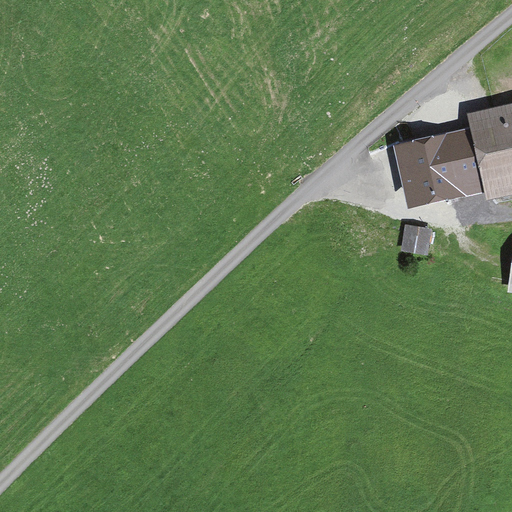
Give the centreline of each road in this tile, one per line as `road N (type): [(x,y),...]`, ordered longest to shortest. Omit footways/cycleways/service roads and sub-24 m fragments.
road 1 (track): [(0,484),(288,206),(511,17)]
road 2 (track): [(318,180),(464,218),(511,213)]
